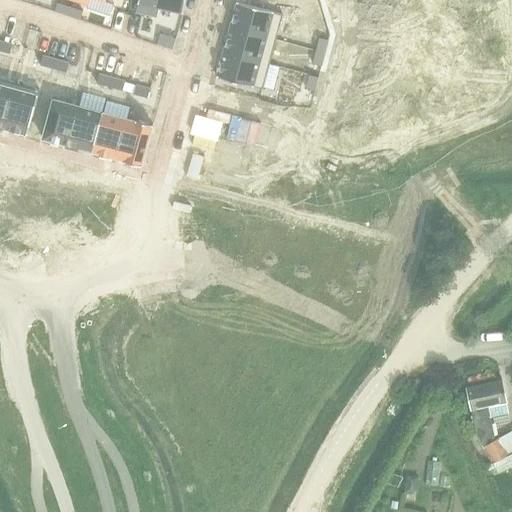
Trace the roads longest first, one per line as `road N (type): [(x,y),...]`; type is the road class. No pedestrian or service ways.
road 1 (residential): [(157,186),(469,266)]
road 2 (residential): [(153,263),(283,263),(356,284),(421,325)]
road 3 (residential): [(2,298),(12,310),(28,411),(66,511)]
road 4 (residential): [(108,511),(72,397),(57,294)]
road 5 (unclassified): [(412,335),(354,412),(303,511)]
road 6 (residential): [(157,186),(205,0)]
road 7 (residential): [(0,141),(157,186)]
